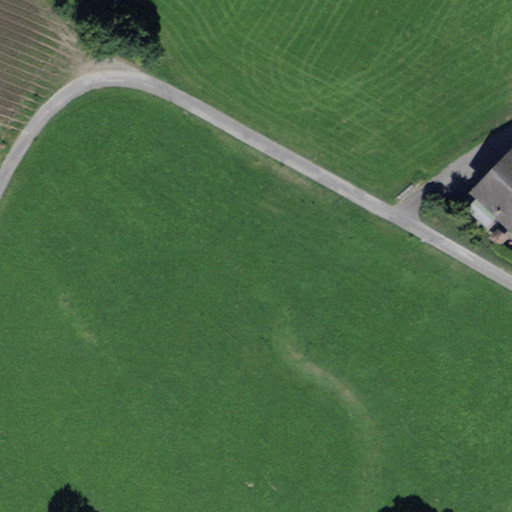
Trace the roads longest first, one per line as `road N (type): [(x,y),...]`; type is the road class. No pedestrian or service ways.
road 1 (track): [(0,181),(71,87),(113,67),(170,88),(511,276)]
road 2 (track): [(511,137),(413,204),(405,218)]
